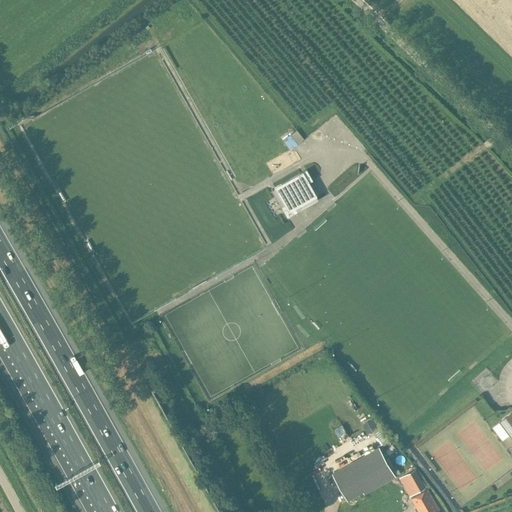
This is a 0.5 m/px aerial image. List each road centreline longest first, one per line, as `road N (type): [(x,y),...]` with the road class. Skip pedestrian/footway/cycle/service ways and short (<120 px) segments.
road 1 (motorway): [(148,511),(0,248)]
road 2 (motorway): [(0,321),(107,511)]
road 3 (unclassified): [(511,138),(368,0)]
